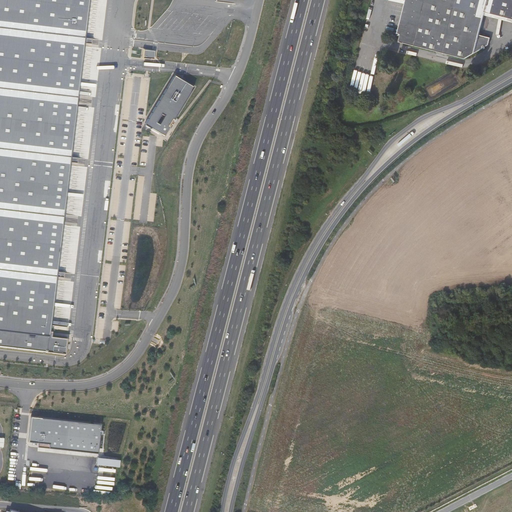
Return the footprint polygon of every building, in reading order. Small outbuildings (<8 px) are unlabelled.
[(0,0),(0,333),(47,340),(88,0),(0,0)] [(485,12),(511,18),(511,0),(409,0),(399,43),(465,59),(474,54),(475,54),(489,46),(491,38),(479,35),(484,15),(485,12)] [(511,22),(511,18),(485,12),(484,15),(511,22)] [(155,58),(155,50),(144,50),(144,58),(155,58)] [(144,125),(164,137),(195,88),(176,76),(144,125)] [(101,425),(31,418),(28,442),(38,443),(38,448),(97,454),(98,449),(102,449),(104,434),(100,434),(101,425)] [(119,460),(97,458),(96,465),(119,467),(119,460)]
